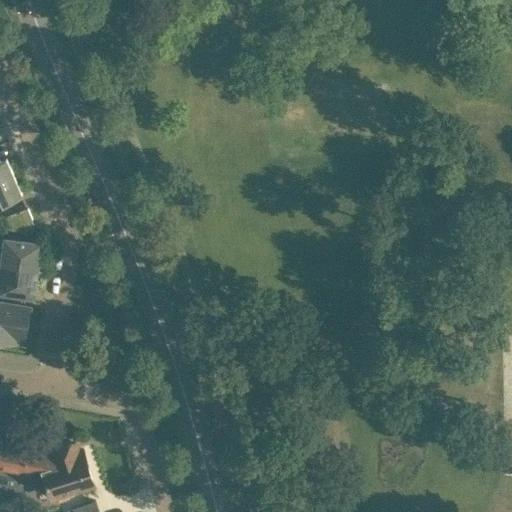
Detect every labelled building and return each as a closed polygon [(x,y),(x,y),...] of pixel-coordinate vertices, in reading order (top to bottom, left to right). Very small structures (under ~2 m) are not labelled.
[(0,203),(23,194),(7,157),(0,160),(0,203)] [(27,208),(5,218),(3,228),(31,233),(33,221),(32,221),(32,220),(27,208)] [(0,245),(0,261),(36,267),(40,241),(20,239),(6,237),(5,247),(0,245)] [(0,288),(13,290),(33,293),(36,267),(0,261),(0,288)] [(0,298),(0,339),(13,341),(25,343),(27,333),(31,304),(12,301),(0,298)] [(0,440),(0,467),(23,471),(21,480),(40,484),(48,481),(49,484),(50,484),(53,494),(58,500),(69,497),(70,489),(94,481),(83,448),(78,449),(76,441),(52,449),(0,440)] [(100,511),(96,498),(73,506),(74,511),(100,511)]
